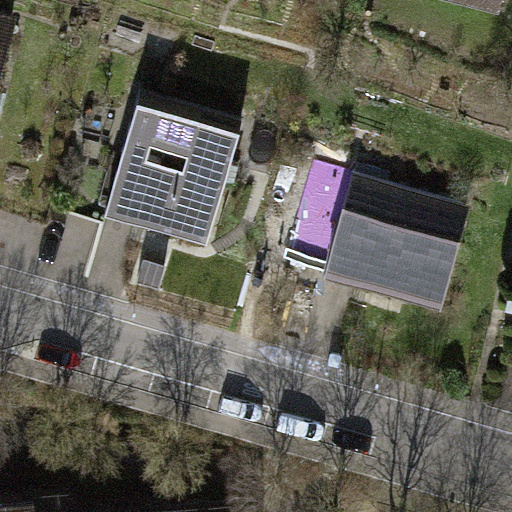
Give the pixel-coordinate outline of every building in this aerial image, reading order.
[(0,81),(19,14),(0,8),(0,81)] [(107,207),(208,238),(242,125),(141,95),(107,207)] [(328,267),(441,300),(470,202),(356,169),(328,267)] [(81,511),(80,499),(79,481),(0,486),(0,511),(81,511)] [(242,511),(241,488),(80,499),(81,511),(242,511)]
